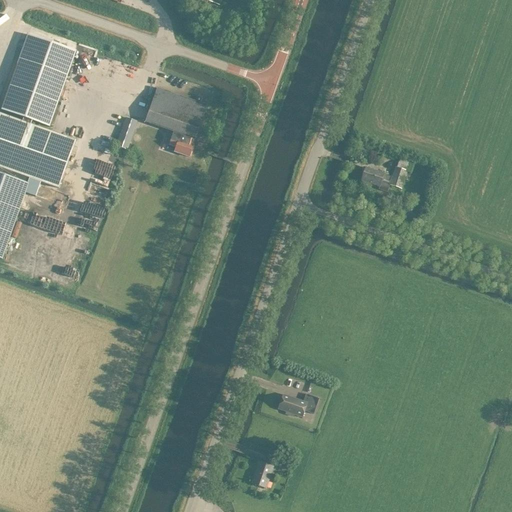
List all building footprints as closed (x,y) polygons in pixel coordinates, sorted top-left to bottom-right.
[(1,109),(49,126),(76,51),(28,34),(1,109)] [(116,80),(124,58),(106,51),(98,73),(116,80)] [(174,152),(188,157),(207,105),(157,87),(145,122),(173,131),(169,145),(176,147),(174,152)] [(0,258),(2,259),(31,178),(59,188),(76,140),(0,113),(0,258)] [(116,146),(127,149),(137,121),(126,117),(116,146)] [(392,176),(366,167),(360,184),(369,187),(371,184),(380,186),(379,189),(387,192),(390,185),(401,188),(407,171),(410,172),(413,163),(399,159),(396,167),(395,167),(392,176)] [(100,170),(91,170),(91,181),(112,180),(112,168),(100,168),(100,170)] [(293,415),(293,413),(302,416),(304,410),(313,413),(319,398),(305,393),(302,400),(282,393),(277,408),(286,411),(285,413),(293,415)] [(273,464),(285,468),(286,462),(275,459),(273,464)] [(251,483),(266,488),(274,466),(258,461),(251,483)]
